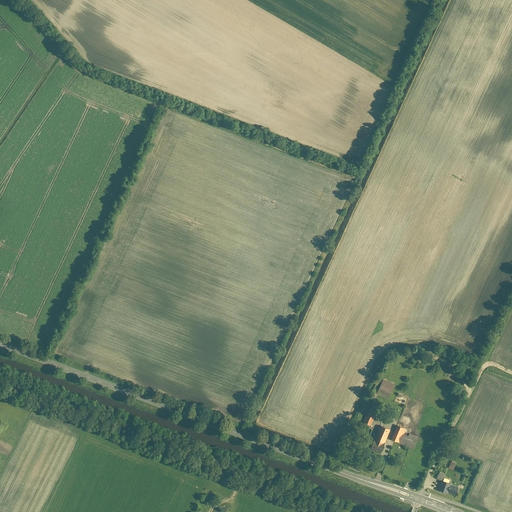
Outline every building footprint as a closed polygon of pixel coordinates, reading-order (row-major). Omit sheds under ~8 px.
[(396,384),(385,380),(379,393),(390,398),(396,384)] [(376,415),(369,412),(364,423),(371,426),(376,415)] [(391,429),(382,425),(373,447),(382,451),(391,429)] [(406,428),(399,425),(393,440),(400,443),(404,433),(406,428)] [(410,436),(404,433),(400,443),(414,449),(418,439),(410,436)] [(443,480),(439,490),(448,493),(449,492),(451,484),(452,483),(443,480)] [(460,488),(451,484),(449,492),(457,495),(460,488)]
